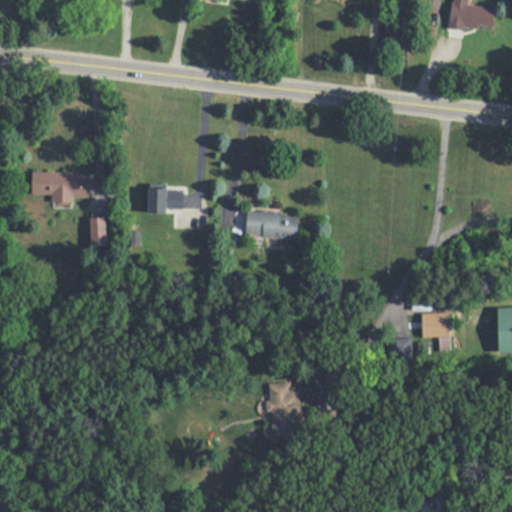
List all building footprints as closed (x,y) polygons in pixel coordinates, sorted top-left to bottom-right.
[(468,4),(468,0),(452,0),(450,24),(493,29),(496,7),(468,4)] [(52,207),(72,207),(73,196),(89,197),(89,172),(31,171),(30,193),(53,194),(52,207)] [(150,212),(169,213),(169,208),(184,209),(184,187),(151,186),(150,212)] [(298,237),(298,213),(248,211),(247,235),(298,237)] [(511,306),(500,307),(500,352),(511,351),(511,306)] [(421,313),(421,339),(435,339),(435,351),(451,351),(451,313),(421,313)] [(298,382),(268,383),(269,435),(299,434),(298,382)]
